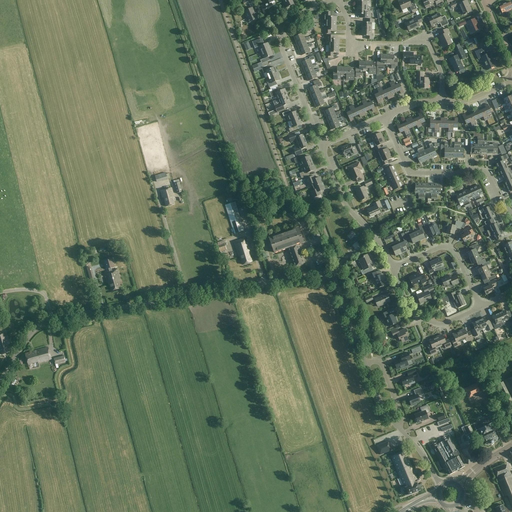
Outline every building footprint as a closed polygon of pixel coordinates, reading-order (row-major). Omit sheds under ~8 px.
[(264,15),(274,10),(273,6),(276,5),(273,0),(267,0),(269,3),(260,7),(264,15)] [(367,4),(369,4),(368,0),(362,0),(363,2),(357,2),(357,8),(367,8),(367,4)] [(402,10),(410,7),(411,11),(417,9),(413,1),(410,2),(408,0),(403,0),(402,1),(401,0),(398,2),(402,10)] [(463,15),(471,12),(468,5),(469,5),(467,0),(458,4),(463,15)] [(511,12),(511,10),(511,9),(511,6),(510,2),(499,7),(501,11),(500,11),(501,13),(502,13),(502,14),(505,13),(506,14),(507,15),(511,13),(511,12)] [(252,8),(251,8),(244,11),(249,21),(252,19),(253,21),(257,19),(254,13),(253,11),(254,10),(252,8)] [(367,8),(357,8),(357,15),(360,15),(360,18),(371,18),(371,11),(367,11),(367,8)] [(326,24),(336,24),(336,17),(332,17),(332,13),(324,13),(324,16),(321,16),(321,20),(326,20),(326,24)] [(442,27),(448,24),(445,17),(441,18),(439,14),(428,18),(431,26),(437,24),(438,25),(440,24),(442,27)] [(418,24),(422,22),(420,16),(415,18),(416,19),(405,24),(409,31),(416,28),(419,27),(418,24)] [(472,33),(479,30),(476,23),(477,23),(475,19),(467,22),(472,33)] [(367,23),(362,23),(362,29),(371,30),(372,23),(373,23),(373,20),(367,20),(367,23)] [(336,24),(326,24),(326,28),(324,28),(324,34),(330,34),(330,30),(336,30),(336,24)] [(373,34),(371,34),(371,30),(362,29),(362,36),(367,36),(367,40),(373,40),(373,36),(373,34)] [(444,48),(452,45),(447,34),(448,33),(446,29),(440,32),(441,36),(438,37),(441,42),(444,48)] [(296,43),(305,40),(305,39),(303,35),(304,34),(305,35),(307,34),(306,31),(302,33),(294,37),(296,43)] [(326,46),(329,46),(338,46),(339,39),(333,39),(333,36),(327,36),(327,35),(326,35),(326,42),(327,42),(326,46)] [(255,49),(259,47),(261,53),(272,49),(271,47),(269,47),(268,43),(264,45),(262,38),(252,42),(255,49)] [(299,50),(307,46),(307,45),(305,41),(307,40),(308,41),(310,40),(309,38),(305,39),(305,40),(296,43),(299,50)] [(307,46),(299,50),(301,56),(310,53),(308,47),(309,47),(310,47),(312,46),(311,44),(307,45),(307,46)] [(465,58),(460,48),(462,48),(460,44),(453,47),(455,51),(457,56),(449,59),(450,63),(451,63),(455,73),(463,69),(459,60),(465,58)] [(338,46),(329,46),(328,52),(326,52),(326,56),(333,56),(333,52),(338,52),(338,46)] [(487,70),(495,67),(489,54),(485,55),(482,48),(475,52),(478,60),(481,58),(487,70)] [(262,64),(260,65),(261,67),(268,64),(268,61),(269,61),(268,57),(273,55),(271,52),(272,51),(272,49),(261,53),(264,59),(260,60),(262,64)] [(413,53),(403,53),(403,60),(410,60),(410,64),(421,64),(421,56),(413,56),(413,53)] [(383,69),(383,65),(387,65),(387,55),(381,55),(380,61),(377,61),(377,69),(383,69)] [(395,69),(395,67),(397,67),(397,61),(394,61),(394,55),(387,55),(387,65),(391,65),(391,69),(395,69)] [(303,69),(312,66),(311,65),(310,60),(311,60),(312,60),(314,59),(313,57),(309,59),(301,63),(303,69)] [(362,75),(362,72),(366,72),(366,62),(359,62),(359,66),(355,65),(355,73),(356,73),(356,77),(359,77),(359,75),(362,75)] [(369,74),(369,75),(376,75),(376,66),(372,66),(372,62),(366,62),(366,72),(366,74),(369,74)] [(306,75),(314,72),(314,71),(312,67),(315,66),(317,65),(316,63),(311,65),(312,66),(303,69),(306,75)] [(265,78),(268,77),(278,73),(277,71),(276,71),(275,67),(271,69),(268,64),(261,67),(263,74),(265,78)] [(340,80),(340,77),(343,77),(344,68),(337,67),(337,71),(333,71),(333,80),(340,80)] [(344,68),(343,77),(343,80),(353,80),(353,79),(353,73),(350,73),(350,68),(344,68)] [(314,72),(306,75),(308,82),(317,78),(315,73),(317,72),(317,73),(319,72),(318,69),(314,71),(314,72)] [(278,73),(268,77),(270,82),(267,83),(269,88),(277,85),(276,82),(280,80),(278,76),(279,76),(278,73)] [(429,82),(429,79),(423,79),(423,73),(417,73),(417,81),(420,81),(420,89),(428,89),(429,82)] [(311,95),(319,92),(319,91),(317,87),(319,86),(322,86),(321,83),(320,83),(318,80),(313,82),(314,86),(308,88),(311,95)] [(391,83),(396,93),(399,91),(401,94),(404,93),(399,84),(395,86),(394,82),(391,83)] [(396,93),(391,83),(389,84),(391,88),(387,89),(391,99),(394,97),(392,94),(396,93)] [(391,99),(387,89),(383,91),(381,87),(379,88),(383,98),(387,97),(388,100),(391,99)] [(383,98),(379,88),(377,89),(378,93),(374,95),(378,104),(381,103),(380,100),(383,98)] [(278,100),(287,96),(285,89),(277,92),(276,89),(269,92),(271,98),(277,96),(278,100)] [(313,101),(322,98),(322,97),(320,93),(322,92),(323,93),(324,92),(323,89),(319,91),(319,92),(311,95),(313,101)] [(503,108),(506,106),(506,105),(511,102),(511,95),(511,96),(503,99),(505,104),(502,105),(503,108)] [(278,100),(273,102),(277,113),(285,110),(283,106),(290,103),(287,96),(278,100)] [(322,98),(313,101),(316,108),(324,104),(322,99),(324,98),(325,99),(327,98),(326,96),(322,97),(322,98)] [(363,98),(364,100),(363,100),(368,111),(371,109),(373,112),(376,111),(372,102),(367,104),(365,98),(363,98)] [(368,111),(363,100),(361,101),(363,106),(359,107),(363,116),(366,115),(365,112),(368,111)] [(482,110),(487,120),(489,119),(487,115),(491,113),(487,104),(484,106),(485,109),(482,110)] [(326,118),(335,114),(334,113),(333,109),(334,108),(335,109),(337,108),(336,105),(332,107),(332,108),(324,111),(326,118)] [(363,116),(359,107),(355,109),(353,105),(351,106),(355,116),(359,115),(360,118),(363,116)] [(346,113),(350,122),(353,121),(352,118),(355,116),(351,106),(348,107),(350,111),(346,113)] [(487,120),(482,110),(479,112),(477,109),(475,110),(479,119),(483,117),(485,121),(487,120)] [(290,121),(299,117),(297,111),(291,113),(290,110),(282,114),(283,116),(287,115),(290,121)] [(479,119),(475,110),(472,111),(473,114),(470,116),(474,126),(476,125),(474,121),(479,119)] [(329,124),(337,120),(335,115),(337,115),(340,114),(339,112),(334,113),(335,114),(326,118),(329,124)] [(423,128),(422,128),(421,124),(425,122),(421,113),(418,115),(419,117),(416,119),(420,129),(421,129),(422,133),(425,132),(423,128)] [(475,128),(474,126),(470,116),(466,117),(465,114),(462,116),(466,125),(470,123),(472,127),(473,129),(475,128)] [(299,117),(290,121),(292,128),(288,129),(290,132),(298,129),(296,126),(302,124),(299,117)] [(337,120),(329,124),(331,130),(340,127),(338,122),(339,121),(340,121),(342,120),(341,118),(337,120)] [(420,129),(416,119),(412,121),(411,118),(408,119),(412,128),(416,126),(418,130),(420,129)] [(412,128),(408,119),(405,120),(407,123),(403,125),(408,135),(410,134),(408,130),(412,128)] [(409,137),(408,135),(403,125),(400,126),(398,123),(395,125),(399,134),(404,132),(405,136),(406,136),(408,141),(410,140),(409,137)] [(297,144),(305,141),(303,135),(296,137),(294,132),(287,135),(288,137),(289,137),(292,142),(296,141),(297,144)] [(374,133),(368,135),(369,138),(371,138),(373,142),(383,138),(381,133),(375,135),(374,133)] [(383,138),(373,142),(375,147),(374,148),(375,150),(375,151),(381,148),(379,146),(385,143),(383,138)] [(470,153),(474,153),(474,155),(480,155),(480,139),(477,139),(477,145),(471,145),(470,153)] [(305,141),(297,144),(298,147),(294,149),(297,155),(302,153),(301,149),(308,147),(305,141)] [(427,150),(431,158),(437,156),(431,142),(428,143),(430,148),(427,150)] [(353,155),(358,153),(355,147),(352,148),(350,144),(341,148),(345,156),(349,154),(349,153),(351,152),(353,155)] [(487,145),(487,155),(493,155),(493,154),(497,154),(498,144),(493,144),(493,145),(487,145)] [(419,147),(425,161),(431,158),(427,150),(424,151),(422,146),(419,147)] [(425,161),(419,147),(416,148),(419,153),(416,155),(420,163),(425,161)] [(377,155),(379,155),(380,158),(390,153),(387,148),(382,151),(381,148),(375,151),(375,150),(374,151),(375,155),(377,155)] [(390,153),(380,158),(382,163),(381,163),(382,166),(388,164),(386,161),(392,159),(390,153)] [(498,170),(507,166),(505,161),(505,160),(507,159),(505,155),(497,159),(499,162),(495,164),(498,170)] [(303,167),(312,163),(310,156),(302,159),(301,156),(294,159),(296,164),(301,162),(303,167)] [(359,168),(361,167),(359,162),(348,168),(353,180),(356,179),(357,182),(363,179),(359,168)] [(312,163),(303,167),(305,172),(300,174),(301,178),(309,175),(308,173),(315,170),(312,163)] [(387,175),(395,171),(393,166),(385,169),(387,175)] [(511,167),(508,169),(507,166),(498,170),(501,176),(511,170),(511,167)] [(511,170),(501,176),(503,181),(511,177),(511,174),(511,173),(511,170)] [(390,180),(398,176),(395,171),(387,175),(390,180)] [(166,173),(155,176),(156,182),(167,179),(170,178),(169,174),(166,175),(166,173)] [(313,187),(323,183),(320,177),(315,179),(314,176),(305,179),(308,185),(312,184),(313,187)] [(392,185),(400,181),(398,176),(390,180),(392,185)] [(511,177),(503,181),(506,187),(511,184),(511,177)] [(370,179),(364,182),(366,187),(373,184),(370,179)] [(400,181),(392,185),(394,190),(402,187),(400,181)] [(177,194),(182,192),(179,182),(174,184),(177,194)] [(323,183),(313,187),(314,190),(310,192),(313,198),(321,195),(320,191),(325,189),(323,183)] [(473,188),(479,202),(482,200),(480,195),(483,194),(479,185),(473,188)] [(361,201),(369,197),(364,187),(356,190),(358,195),(361,201)] [(166,207),(174,205),(173,199),(174,198),(171,188),(160,191),(162,198),(164,198),(166,207)] [(479,202),(473,188),(467,190),(471,199),(474,197),(476,203),(479,202)] [(471,199),(467,190),(461,193),(468,207),(470,205),(468,200),(471,199)] [(468,207),(461,193),(455,195),(459,204),(463,203),(465,208),(468,207)] [(382,207),(379,201),(372,204),(374,207),(366,210),(370,218),(380,213),(378,208),(382,207)] [(234,234),(244,231),(235,202),(225,205),(234,234)] [(479,211),(481,210),(483,213),(478,215),(477,214),(470,217),(473,221),(479,218),(493,212),(490,206),(487,207),(486,205),(478,208),(479,211)] [(485,225),(488,224),(493,222),(492,219),(495,218),(493,212),(479,218),(480,221),(485,218),(487,221),(484,222),(485,225)] [(423,224),(423,225),(427,233),(430,231),(433,237),(439,234),(436,226),(432,227),(429,222),(427,218),(421,221),(423,225),(423,224)] [(455,228),(460,230),(464,223),(456,221),(455,226),(448,224),(446,233),(454,235),(455,228)] [(494,224),(493,222),(488,224),(490,230),(485,232),(486,235),(500,228),(498,223),(494,224)] [(417,224),(418,227),(420,231),(415,233),(419,241),(425,239),(422,233),(425,232),(422,225),(421,223),(417,224)] [(471,234),(474,232),(470,226),(464,230),(466,233),(460,236),(464,242),(473,237),(471,234)] [(264,228),(260,230),(258,230),(260,236),(266,234),(264,228)] [(298,228),(269,238),(274,253),(288,248),(294,267),(305,263),(298,244),(304,242),(298,228)] [(500,228),(486,235),(487,237),(493,235),(494,238),(493,238),(494,241),(501,238),(500,235),(503,234),(500,228)] [(410,232),(409,232),(408,231),(404,233),(407,240),(408,239),(408,240),(411,238),(413,244),(419,241),(415,233),(412,234),(410,232)] [(243,265),(252,262),(249,252),(250,251),(248,242),(245,243),(243,239),(234,242),(238,256),(240,256),(243,265)] [(220,252),(227,250),(224,241),(217,243),(220,252)] [(504,251),(511,248),(511,241),(502,246),(504,251)] [(398,246),(402,254),(407,251),(404,243),(400,244),(399,242),(397,243),(398,246)] [(478,251),(479,247),(477,243),(471,246),(472,250),(467,253),(469,259),(478,255),(476,252),(478,251)] [(402,254),(398,246),(394,247),(393,245),(390,246),(391,249),(392,249),(396,256),(402,254)] [(362,275),(373,271),(370,264),(373,263),(369,254),(362,257),(363,258),(358,260),(363,270),(360,271),(362,275)] [(481,257),(479,258),(478,255),(469,259),(472,265),(478,262),(479,265),(486,262),(484,259),(483,260),(481,257)] [(434,270),(443,266),(440,258),(429,263),(431,267),(428,269),(430,275),(435,273),(434,270)] [(119,282),(121,282),(117,269),(111,271),(111,268),(115,267),(113,259),(102,262),(103,264),(104,263),(106,269),(108,269),(109,271),(104,273),(108,285),(110,284),(111,291),(120,288),(119,282)] [(490,271),(487,265),(490,264),(489,261),(482,264),(483,267),(478,269),(480,275),(488,271),(488,272),(490,271)] [(490,277),(488,272),(488,271),(480,275),(483,280),(488,278),(489,281),(496,277),(495,275),(490,277)] [(369,280),(371,279),(374,278),(378,288),(385,285),(381,275),(377,276),(376,272),(370,275),(367,276),(369,280)] [(421,284),(427,282),(424,275),(420,277),(419,273),(409,278),(412,286),(420,282),(421,284)] [(455,276),(451,278),(450,275),(449,276),(441,279),(444,287),(446,285),(447,287),(452,288),(452,286),(453,286),(459,283),(455,276)] [(492,288),(497,286),(494,280),(487,283),(489,286),(483,288),(486,295),(494,291),(492,288)] [(429,291),(434,289),(432,285),(423,288),(425,292),(417,296),(420,304),(431,299),(428,293),(430,292),(429,291)] [(447,296),(450,302),(452,301),(456,309),(465,305),(460,295),(456,297),(454,293),(447,296)] [(378,307),(390,302),(387,294),(374,300),(378,307)] [(499,313),(500,316),(502,322),(508,319),(510,323),(511,322),(511,317),(511,315),(507,316),(505,311),(499,313)] [(389,327),(397,323),(395,318),(395,317),(393,314),(388,316),(387,312),(379,315),(381,320),(384,318),(387,323),(387,322),(389,327)] [(502,322),(500,316),(499,313),(493,316),(496,324),(493,325),(495,330),(501,327),(499,323),(502,322)] [(478,321),(482,330),(486,328),(487,331),(493,329),(489,320),(486,322),(484,318),(478,321)] [(482,330),(478,321),(472,323),(474,329),(472,330),(475,337),(480,334),(478,331),(482,330)] [(406,337),(409,336),(406,329),(399,332),(397,329),(391,332),(393,337),(397,335),(399,340),(401,339),(402,343),(408,341),(406,337)] [(459,332),(463,341),(465,339),(467,342),(473,339),(470,332),(467,333),(465,329),(459,332)] [(9,352),(7,345),(9,345),(7,337),(3,338),(2,332),(0,332),(0,354),(0,355),(9,352)] [(463,341),(459,332),(452,334),(455,339),(451,340),(455,348),(461,345),(460,342),(463,341)] [(436,338),(440,347),(444,345),(446,349),(451,346),(448,340),(445,341),(442,335),(436,338)] [(440,347),(436,338),(429,341),(432,347),(429,349),(432,355),(437,353),(435,349),(440,347)] [(38,363),(51,359),(48,347),(25,354),(28,365),(38,362),(38,363)] [(411,360),(408,352),(396,357),(398,360),(394,362),(393,363),(395,367),(396,366),(397,369),(401,368),(405,367),(404,366),(408,365),(406,361),(411,360)] [(58,368),(57,364),(66,361),(64,356),(54,359),(55,364),(56,368),(58,368)] [(409,383),(409,385),(415,383),(413,379),(418,377),(414,369),(406,372),(408,376),(401,379),(401,381),(401,382),(401,383),(402,384),(403,386),(409,383)] [(508,404),(511,401),(511,400),(503,382),(498,384),(508,404)] [(465,390),(469,398),(472,396),(472,395),(478,392),(479,393),(482,392),(478,383),(465,390)] [(408,398),(411,405),(412,406),(416,404),(416,403),(420,402),(418,396),(423,395),(421,388),(413,391),(415,395),(408,398)] [(415,419),(416,423),(428,419),(426,414),(430,412),(427,405),(420,408),(422,412),(414,415),(416,419),(415,419)] [(493,422),(491,418),(479,424),(478,421),(473,424),(476,431),(479,429),(482,436),(481,436),(483,440),(485,444),(487,445),(490,443),(491,444),(494,443),(493,442),(496,441),(497,441),(498,438),(497,438),(496,434),(494,430),(493,431),(490,424),(493,422)] [(469,424),(466,426),(464,426),(468,435),(473,433),(469,424)] [(447,469),(450,475),(454,472),(460,469),(464,467),(458,456),(458,455),(459,454),(457,450),(456,451),(449,438),(432,447),(441,463),(441,464),(442,465),(442,466),(443,467),(444,468),(445,470),(447,469)] [(389,441),(377,446),(380,455),(392,450),(389,441)] [(470,446),(462,451),(465,458),(464,458),(468,465),(478,459),(474,453),(470,446)] [(406,484),(407,487),(405,487),(406,490),(404,491),(405,495),(408,494),(408,495),(420,490),(417,483),(415,483),(414,480),(417,479),(414,474),(413,475),(411,471),(413,470),(409,460),(407,461),(405,457),(407,456),(405,451),(391,457),(403,485),(406,484)] [(511,477),(506,465),(494,470),(505,496),(508,495),(511,503),(511,477)]
